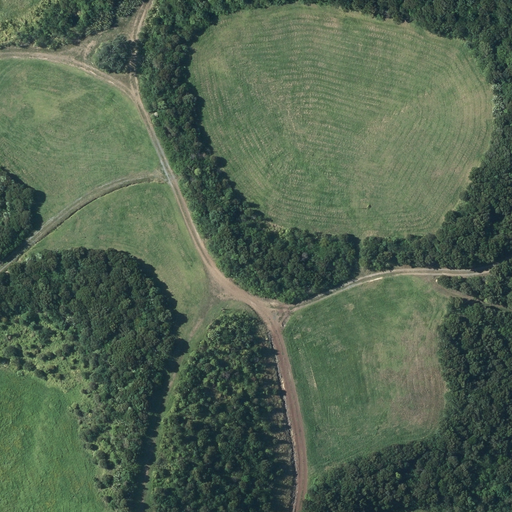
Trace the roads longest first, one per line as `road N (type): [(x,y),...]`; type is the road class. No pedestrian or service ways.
road 1 (track): [(147,0),(131,35),(141,95),(169,168),(223,294),(265,304),(277,321)]
road 2 (track): [(277,321),(383,278),(478,278),(511,260)]
road 3 (track): [(145,511),(148,461),(169,378),(223,294)]
road 4 (track): [(169,168),(104,189),(0,262)]
road 5 (track): [(277,321),(302,393),(309,472),(301,511)]
road 6 (track): [(131,35),(97,36),(63,55),(141,95)]
